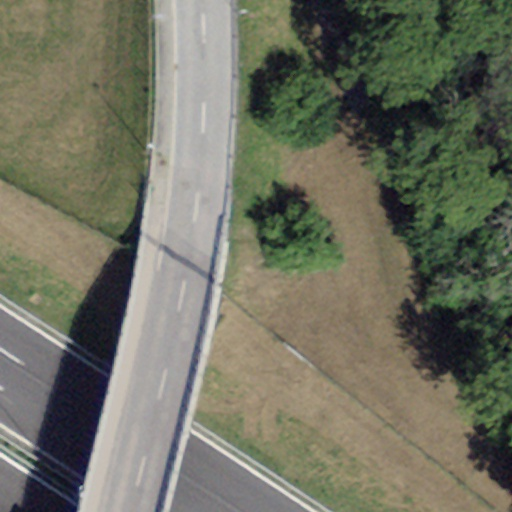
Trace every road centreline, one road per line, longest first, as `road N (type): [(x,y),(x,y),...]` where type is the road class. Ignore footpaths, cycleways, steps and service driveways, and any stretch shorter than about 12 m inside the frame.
road 1 (tertiary): [(125,511),(188,240),(201,0)]
road 2 (motorway): [(214,511),(0,366)]
road 3 (track): [(321,0),(356,126)]
